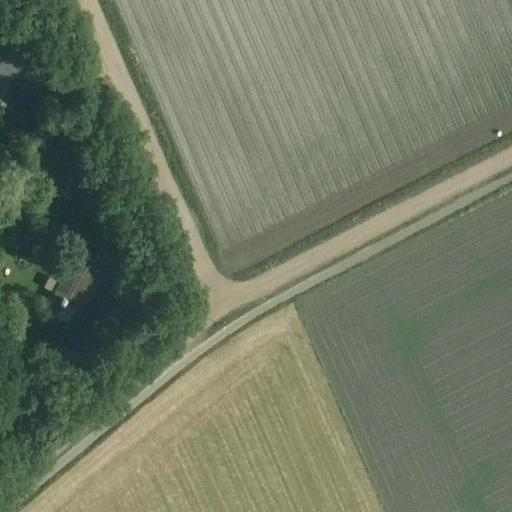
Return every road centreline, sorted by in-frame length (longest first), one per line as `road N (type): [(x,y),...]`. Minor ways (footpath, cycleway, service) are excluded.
road 1 (track): [(0,489),(221,309),(511,156)]
road 2 (track): [(229,330),(90,0)]
